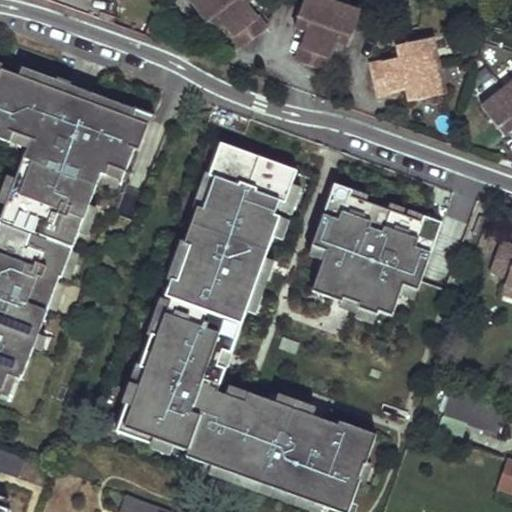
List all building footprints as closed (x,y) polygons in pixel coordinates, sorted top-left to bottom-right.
[(187,0),(207,28),(210,26),(217,22),(223,29),(237,48),(263,29),(250,10),(244,2),(246,0),(187,0)] [(252,0),(246,0),(244,2),(250,10),(256,5),(252,0)] [(360,12),(327,0),(303,0),(294,25),(299,27),(306,30),(304,37),(295,63),(326,74),(335,49),(338,41),(345,44),(347,45),(360,12)] [(217,22),(210,26),(216,34),(223,29),(217,22)] [(306,30),(299,27),(296,35),(304,37),(306,30)] [(442,87),(424,34),(391,45),(392,48),(395,56),(388,59),(365,67),(376,97),(399,89),(405,87),(408,94),(409,98),(442,87)] [(338,41),(335,49),(342,52),(345,44),(338,41)] [(395,56),(392,48),(385,51),(388,59),(395,56)] [(13,72),(5,69),(0,82),(0,94),(4,96),(13,72)] [(25,136),(41,142),(37,151),(10,224),(83,251),(111,176),(116,178),(119,169),(136,175),(144,152),(150,154),(160,128),(143,121),(146,114),(35,72),(32,79),(13,72),(4,96),(0,94),(0,126),(6,129),(2,138),(21,145),(25,136)] [(511,75),(478,101),(500,132),(504,129),(510,125),(511,127),(511,75)] [(405,87),(399,89),(401,96),(408,94),(405,87)] [(160,128),(163,121),(146,114),(143,121),(160,128)] [(25,136),(21,145),(37,151),(41,142),(25,136)] [(189,458),(337,511),(349,511),(379,436),(343,424),(340,428),(251,394),(247,403),(220,392),(277,236),(271,234),(283,203),(288,204),(300,172),(224,144),(213,176),(219,178),(206,210),(201,208),(187,245),(192,247),(180,283),(174,280),(168,298),(174,300),(160,337),(155,334),(143,367),(147,369),(135,405),(130,403),(119,432),(155,446),(158,440),(190,452),(189,458)] [(116,178),(132,184),(136,175),(119,169),(116,178)] [(440,230),(331,194),(309,257),(321,262),(304,308),(385,335),(397,300),(415,308),(440,230)] [(83,251),(10,224),(4,240),(0,250),(0,388),(12,393),(18,377),(25,380),(31,383),(43,351),(48,337),(56,316),(61,303),(70,281),(71,281),(72,280),(77,267),(83,251)] [(511,245),(500,242),(489,272),(507,279),(504,286),(511,289),(511,245)] [(80,283),(85,270),(77,267),(72,280),(80,283)] [(511,289),(504,286),(501,294),(511,298),(511,289)] [(65,319),(70,306),(61,303),(56,316),(65,319)] [(51,354),(57,340),(48,337),(43,351),(51,354)] [(12,393),(10,397),(18,400),(25,380),(18,377),(12,393)] [(507,421),(511,407),(459,388),(454,401),(507,421)] [(500,439),(507,421),(454,401),(447,419),(500,439)] [(511,457),(505,456),(494,489),(511,494),(511,457)] [(120,511),(174,511),(175,511),(126,494),(120,511)]
